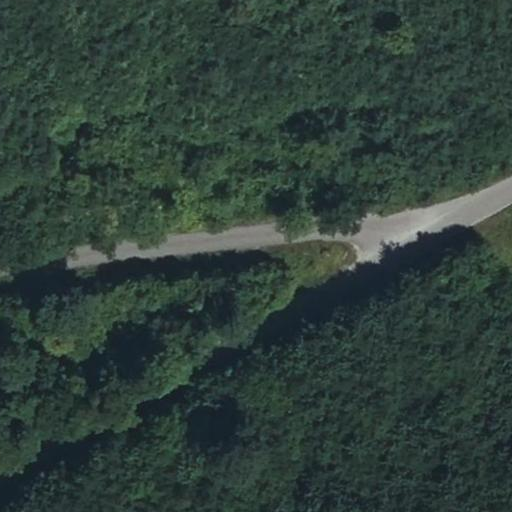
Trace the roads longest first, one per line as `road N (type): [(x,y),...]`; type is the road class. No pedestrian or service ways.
road 1 (tertiary): [(0,454),(390,240)]
road 2 (tertiary): [(390,240),(0,259)]
road 3 (tertiary): [(390,240),(511,190)]
